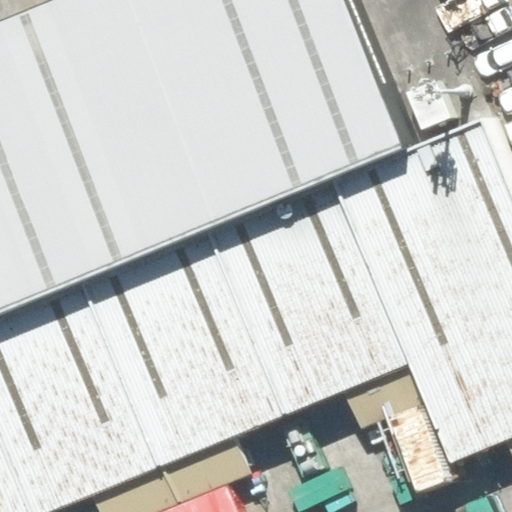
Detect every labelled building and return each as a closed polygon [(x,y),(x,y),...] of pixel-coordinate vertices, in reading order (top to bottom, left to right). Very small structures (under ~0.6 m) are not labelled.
[(0,314),(426,143),(368,0),(76,0),(0,30),(0,314)] [(511,155),(497,118),(351,177),(421,350),(462,451),(511,431),(511,155)] [(351,177),(230,228),(303,400),(421,350),(351,177)] [(230,228),(109,278),(182,450),(303,400),(230,228)] [(109,278),(0,323),(0,354),(62,501),(182,450),(109,278)] [(0,354),(0,511),(33,511),(62,501),(0,354)]
